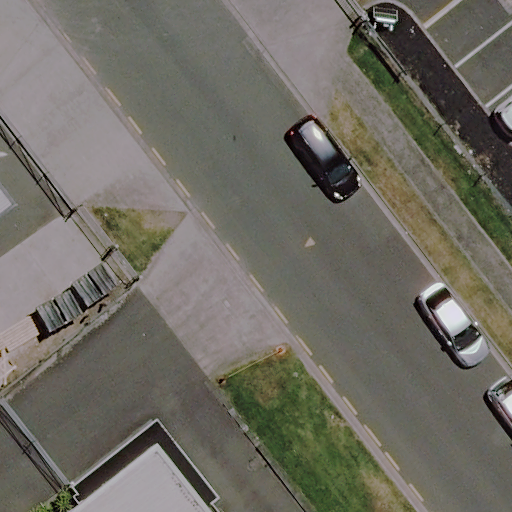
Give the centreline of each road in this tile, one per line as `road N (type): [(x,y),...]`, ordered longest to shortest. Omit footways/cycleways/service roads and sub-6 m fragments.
road 1 (residential): [(131,0),(511,506)]
road 2 (unknown): [(362,306),(110,511)]
